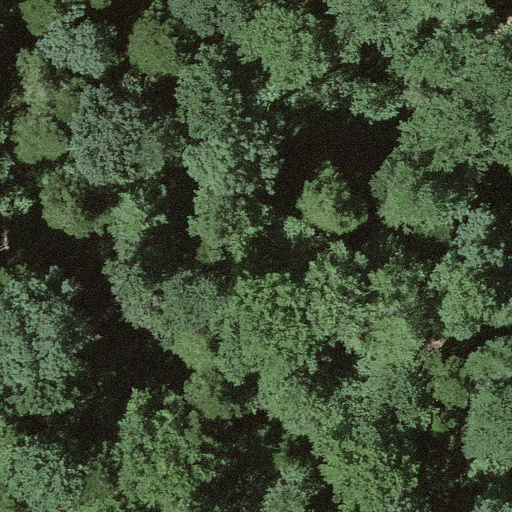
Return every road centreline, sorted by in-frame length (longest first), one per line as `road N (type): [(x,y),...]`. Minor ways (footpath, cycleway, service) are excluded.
road 1 (track): [(48,511),(217,422),(265,384),(470,59),(496,0)]
road 2 (track): [(265,384),(511,283)]
